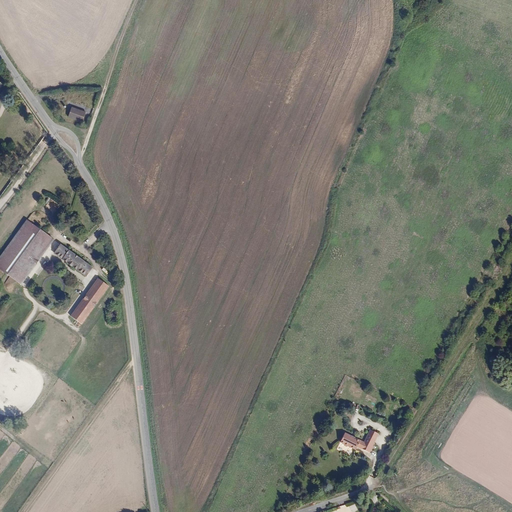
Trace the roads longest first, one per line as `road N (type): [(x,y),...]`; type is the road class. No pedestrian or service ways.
road 1 (residential): [(79,161),(127,285),(155,511)]
road 2 (track): [(375,487),(511,262)]
road 3 (track): [(24,511),(136,353)]
road 4 (track): [(79,161),(136,0)]
